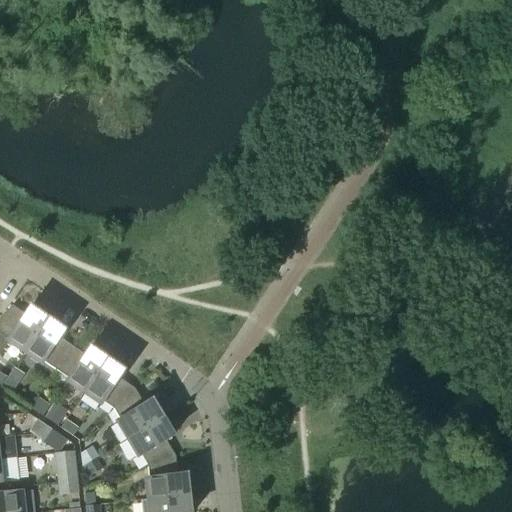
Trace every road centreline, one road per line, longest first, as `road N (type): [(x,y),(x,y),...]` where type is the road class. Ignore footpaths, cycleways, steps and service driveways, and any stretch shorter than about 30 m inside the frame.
road 1 (residential): [(185,376),(10,259)]
road 2 (residential): [(227,511),(214,401),(185,376)]
